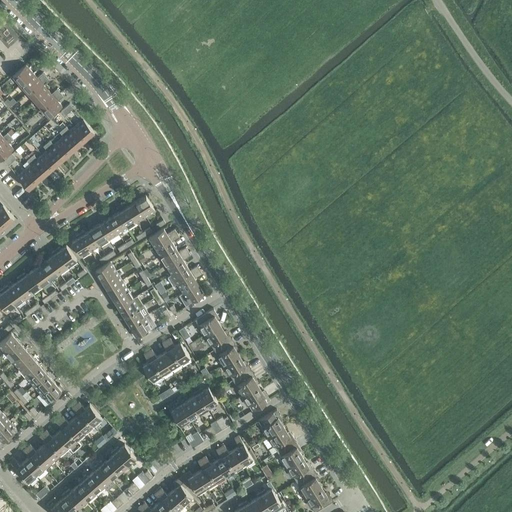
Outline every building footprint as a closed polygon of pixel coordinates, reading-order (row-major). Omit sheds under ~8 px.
[(26,64),(13,75),(21,83),(34,72),(26,64)] [(34,72),(21,83),(28,92),(46,75),(43,72),(37,77),(34,72)] [(46,75),(28,92),(35,100),(48,88),(44,84),(50,79),(46,75)] [(48,88),(35,100),(42,108),(60,92),(57,88),(52,93),(48,88)] [(60,92),(42,108),(49,116),(62,105),(58,100),(64,95),(60,92)] [(70,103),(61,110),(66,115),(74,107),(70,103)] [(83,118),(75,126),(86,139),(95,131),(83,118)] [(66,125),(63,128),(78,146),(86,139),(75,126),(70,130),(66,125)] [(0,144),(10,135),(14,132),(11,128),(3,136),(0,132),(0,144)] [(63,136),(59,140),(70,153),(78,146),(63,128),(60,131),(63,136)] [(10,135),(0,144),(0,158),(0,159),(13,148),(9,142),(13,139),(10,135)] [(50,140),(47,143),(62,160),(70,153),(59,140),(54,144),(50,140)] [(47,150),(42,154),(54,167),(62,160),(47,143),(43,145),(47,150)] [(32,151),(28,154),(45,174),(54,167),(42,154),(37,158),(32,151)] [(4,160),(8,165),(17,157),(12,153),(4,160)] [(31,164),(26,168),(37,181),(45,174),(28,154),(24,156),(31,164)] [(37,181),(26,168),(18,176),(29,189),(37,181)] [(137,200),(146,215),(155,209),(146,194),(137,200)] [(137,221),(146,215),(137,200),(127,206),(137,221)] [(3,204),(0,206),(0,217),(6,224),(14,217),(3,204)] [(127,227),(137,221),(127,206),(118,212),(127,227)] [(118,232),(127,227),(118,212),(109,218),(118,232)] [(109,238),(118,232),(109,218),(100,223),(109,238)] [(166,222),(163,218),(156,223),(159,227),(166,222)] [(100,244),(109,238),(100,223),(91,229),(100,244)] [(150,227),(143,231),(145,235),(152,230),(150,227)] [(155,246),(177,232),(174,228),(167,233),(164,227),(149,236),(155,246)] [(91,249),(100,244),(91,229),(86,232),(84,230),(80,232),(91,249)] [(143,231),(136,236),(138,239),(145,235),(143,231)] [(72,241),(81,255),(91,249),(80,232),(76,235),(78,237),(72,241)] [(161,255),(175,246),(172,241),(180,236),(177,232),(155,246),(161,255)] [(132,238),(125,243),(127,246),(134,242),(132,238)] [(127,246),(125,243),(118,247),(120,251),(127,246)] [(77,259),(67,244),(61,248),(60,246),(56,249),(68,265),(77,259)] [(166,264),(188,250),(186,246),(179,251),(175,246),(161,255),(166,264)] [(59,272),(68,265),(56,249),(52,252),(54,254),(49,257),(59,272)] [(113,250),(106,254),(109,258),(116,253),(113,250)] [(172,273),(187,264),(184,259),(191,254),(188,250),(166,264),(172,273)] [(136,258),(131,251),(128,253),(132,260),(136,258)] [(109,258),(106,254),(99,258),(102,262),(109,258)] [(50,278),(59,272),(49,257),(44,261),(42,259),(38,262),(50,278)] [(136,258),(132,260),(136,267),(140,265),(136,258)] [(111,260),(96,269),(102,279),(117,270),(111,260)] [(90,269),(97,265),(95,261),(88,266),(90,269)] [(42,284),(50,278),(38,262),(35,265),(36,267),(31,270),(42,284)] [(178,282),(200,269),(197,265),(190,269),(187,264),(172,273),(168,276),(174,285),(178,282)] [(87,272),(84,268),(77,273),(80,277),(87,272)] [(143,270),(143,269),(139,271),(143,278),(147,276),(147,275),(143,270)] [(200,269),(178,282),(183,292),(198,282),(195,277),(202,273),(200,269)] [(42,284),(31,270),(26,274),(25,272),(21,274),(33,291),(42,284)] [(117,270),(102,279),(108,288),(122,279),(117,270)] [(147,276),(151,283),(158,279),(154,272),(147,276)] [(24,297),(33,291),(21,274),(17,277),(19,279),(14,283),(24,297)] [(147,276),(143,278),(148,285),(152,283),(151,283),(147,276)] [(122,279),(108,288),(113,297),(128,288),(122,279)] [(161,291),(166,289),(162,279),(156,282),(161,291)] [(62,290),(69,285),(66,281),(60,286),(62,290)] [(183,292),(179,294),(186,305),(191,302),(190,301),(206,291),(204,286),(201,288),(198,282),(183,292)] [(16,303),(24,297),(14,283),(9,287),(7,284),(4,287),(16,303)] [(0,301),(6,310),(16,303),(4,287),(0,289),(0,290),(1,292),(0,293),(0,301)] [(155,297),(159,294),(154,287),(150,290),(155,297)] [(128,288),(113,297),(119,306),(134,297),(128,288)] [(55,289),(49,294),(51,298),(58,293),(55,289)] [(170,299),(168,296),(165,291),(161,293),(166,301),(170,299)] [(51,298),(49,294),(42,299),(45,302),(51,298)] [(159,294),(155,297),(159,304),(163,302),(159,294)] [(134,297),(119,306),(125,316),(144,304),(138,295),(134,297)] [(38,302),(31,307),(34,310),(41,305),(38,302)] [(144,304),(125,316),(130,325),(149,313),(144,304)] [(174,313),(178,311),(173,304),(169,306),(174,313)] [(34,310),(31,307),(25,312),(27,315),(34,310)] [(214,307),(195,319),(199,324),(198,325),(204,335),(221,324),(215,315),(217,313),(214,307)] [(168,317),(171,315),(167,308),(163,310),(168,317)] [(134,336),(151,325),(152,327),(156,324),(149,313),(130,325),(134,330),(131,331),(134,336)] [(16,323),(23,318),(20,315),(14,320),(16,323)] [(13,326),(10,323),(4,328),(7,332),(13,326)] [(221,324),(204,335),(210,345),(211,344),(214,349),(233,338),(229,332),(227,334),(221,324)] [(184,326),(179,329),(185,338),(190,335),(184,326)] [(11,331),(0,341),(0,344),(6,351),(19,340),(11,331)] [(166,340),(181,364),(191,358),(181,341),(175,344),(170,337),(166,340)] [(233,338),(214,349),(218,354),(217,355),(223,365),(240,354),(234,345),(236,343),(233,338)] [(19,340),(6,351),(13,360),(26,348),(19,340)] [(167,349),(162,353),(172,369),(181,364),(166,340),(162,342),(167,349)] [(26,348),(13,360),(20,368),(33,356),(26,348)] [(152,348),(148,351),(163,375),(172,369),(162,353),(157,356),(152,348)] [(163,375),(148,351),(144,353),(149,361),(143,364),(153,381),(163,375)] [(240,354),(223,365),(229,375),(230,374),(233,379),(252,368),(248,362),(246,364),(240,354)] [(33,356),(20,368),(27,376),(40,364),(33,356)] [(40,364),(27,376),(34,384),(47,373),(40,364)] [(252,368),(233,379),(236,385),(235,385),(242,395),(259,385),(253,375),(255,374),(252,368)] [(5,381),(8,378),(3,371),(0,373),(0,374),(1,376),(5,381)] [(47,373),(34,384),(41,392),(54,381),(47,373)] [(14,384),(8,378),(5,381),(11,387),(14,384)] [(54,381),(41,392),(48,401),(64,388),(60,384),(58,385),(54,381)] [(259,385),(242,395),(248,405),(249,404),(252,410),(271,398),(267,392),(264,394),(259,385)] [(202,387),(198,390),(208,407),(218,401),(209,386),(203,389),(202,387)] [(19,397),(23,394),(17,388),(14,391),(19,397)] [(190,398),(199,412),(208,407),(198,390),(194,392),(195,395),(190,398)] [(17,399),(10,391),(6,394),(13,402),(17,399)] [(28,400),(23,394),(19,397),(25,403),(28,400)] [(183,399),(179,401),(190,418),(199,412),(190,398),(185,401),(183,399)] [(79,401),(76,404),(94,425),(103,418),(90,403),(85,407),(79,401)] [(190,418),(179,401),(175,404),(177,406),(171,409),(180,424),(190,418)] [(78,414),(73,418),(86,433),(94,425),(76,404),(72,407),(78,414)] [(35,415),(38,412),(33,406),(30,409),(35,415)] [(277,408),(259,420),(262,425),(261,426),(267,436),(284,425),(278,416),(281,414),(277,408)] [(29,420),(33,417),(27,411),(24,414),(29,420)] [(2,412),(0,413),(0,428),(9,420),(2,412)] [(63,415),(59,418),(78,440),(86,433),(73,418),(69,422),(63,415)] [(228,425),(232,423),(227,415),(223,418),(228,425)] [(81,443),(78,440),(59,418),(56,421),(62,428),(57,432),(70,447),(73,451),(81,443)] [(9,420),(0,428),(0,435),(0,436),(0,435),(0,439),(2,442),(17,428),(9,420)] [(212,425),(208,427),(213,434),(222,429),(216,420),(211,423),(212,425)] [(290,435),(284,425),(267,436),(273,446),(274,445),(278,450),(296,439),(292,433),(290,435)] [(213,434),(208,427),(205,429),(209,437),(213,434)] [(47,429),(43,432),(62,454),(70,447),(57,432),(53,436),(47,429)] [(193,437),(190,439),(194,446),(198,444),(204,440),(197,430),(192,434),(193,437)] [(45,442),(41,446),(54,461),(62,454),(43,432),(40,435),(45,442)] [(234,448),(245,465),(254,459),(239,435),(235,438),(239,445),(234,448)] [(299,444),(296,439),(278,450),(281,456),(280,456),(286,466),(303,455),(297,446),(299,444)] [(31,443),(27,446),(46,468),(54,461),(41,446),(36,450),(31,443)] [(118,445),(115,449),(128,464),(136,456),(125,443),(120,447),(118,445)] [(220,446),(236,471),(245,465),(234,448),(229,451),(224,444),(220,446)] [(29,456),(24,460),(37,475),(46,468),(27,446),(23,450),(29,456)] [(216,460),(226,476),(236,471),(220,446),(216,449),(221,456),(216,460)] [(108,458),(120,471),(128,464),(115,449),(111,452),(113,454),(108,458)] [(202,458),(217,482),(226,476),(216,460),(211,463),(206,455),(202,458)] [(309,465),(303,455),(286,466),(292,476),(293,475),(296,481),(315,469),(311,463),(309,465)] [(14,457),(10,461),(29,482),(37,475),(24,460),(20,464),(14,457)] [(102,460),(98,463),(111,478),(120,471),(108,458),(104,462),(102,460)] [(198,471),(208,488),(217,482),(202,458),(198,460),(203,468),(198,471)] [(96,468),(92,472),(103,485),(107,489),(115,482),(111,478),(98,463),(95,466),(96,468)] [(318,475),(315,469),(296,481),(300,486),(299,486),(305,496),(322,486),(316,476),(318,475)] [(145,483),(153,476),(148,470),(144,472),(142,470),(137,474),(145,483)] [(191,482),(198,494),(208,488),(198,471),(192,474),(190,470),(185,473),(188,477),(186,478),(189,483),(191,482)] [(82,477),(95,492),(103,485),(92,472),(87,476),(86,474),(82,477)] [(80,482),(76,486),(87,499),(95,492),(82,477),(78,480),(80,482)] [(246,487),(253,483),(250,478),(243,482),(246,487)] [(181,483),(177,479),(173,482),(177,486),(172,490),(185,505),(194,497),(185,487),(186,486),(182,481),(181,483)] [(265,488),(261,491),(271,508),(273,511),(274,511),(285,505),(282,499),(280,501),(274,491),(276,489),(270,480),(267,482),(270,488),(266,491),(265,488)] [(134,481),(131,484),(137,490),(140,487),(134,481)] [(137,490),(131,484),(128,487),(133,493),(137,490)] [(49,490),(46,486),(37,493),(40,498),(49,490)] [(66,491),(79,506),(87,499),(76,486),(71,490),(69,488),(66,491)] [(328,495),(322,486),(305,496),(311,506),(312,506),(315,511),(334,499),(330,494),(328,495)] [(177,511),(185,505),(172,490),(167,494),(162,487),(158,490),(177,511)] [(236,493),(233,487),(224,493),(227,498),(236,493)] [(176,511),(177,511),(158,490),(155,494),(160,500),(156,504),(162,511),(176,511)] [(64,496),(59,500),(69,511),(72,511),(79,506),(66,491),(62,494),(64,496)] [(253,499),(261,511),(265,511),(271,508),(261,491),(257,494),(258,496),(253,499)] [(118,495),(115,498),(120,504),(124,502),(118,495)] [(120,504),(115,498),(112,501),(117,507),(120,504)] [(261,511),(253,499),(248,502),(247,500),(243,502),(248,511),(261,511)] [(69,511),(59,500),(55,504),(53,502),(49,506),(54,511),(69,511)] [(162,511),(156,504),(151,508),(145,501),(142,505),(148,511),(162,511)] [(209,510),(216,506),(213,502),(206,506),(209,510)] [(248,511),(243,502),(238,505),(240,507),(234,511),(235,511),(248,511)]
